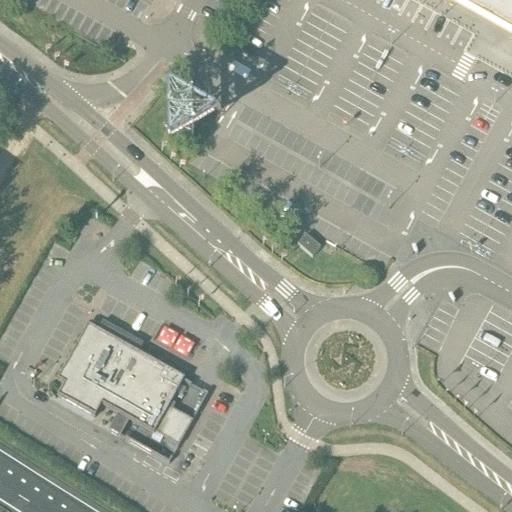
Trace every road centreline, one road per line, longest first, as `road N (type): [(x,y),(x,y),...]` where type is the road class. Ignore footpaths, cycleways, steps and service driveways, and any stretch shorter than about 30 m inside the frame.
road 1 (tertiary): [(304,323),(162,193)]
road 2 (tertiary): [(390,396),(402,346),(383,316),(342,303),(304,323)]
road 3 (tertiary): [(304,323),(291,354),(308,400),(351,416),(390,396)]
road 4 (tertiary): [(162,193),(106,129),(35,84)]
road 5 (tertiary): [(35,84),(90,146),(162,193)]
road 6 (tertiary): [(511,494),(390,396)]
